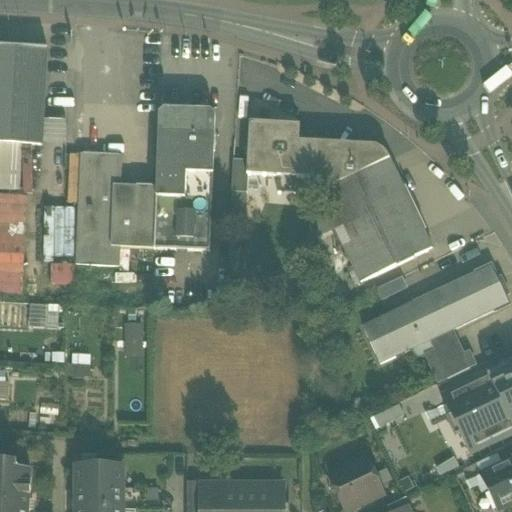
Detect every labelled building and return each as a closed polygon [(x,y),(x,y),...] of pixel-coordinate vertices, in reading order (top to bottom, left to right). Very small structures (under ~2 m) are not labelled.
[(47,51),(0,48),(0,145),(21,147),(41,148),(43,123),(47,51)] [(154,252),(210,254),(213,178),(214,152),(215,151),(215,141),(214,140),(215,119),(210,114),(164,112),(159,117),(156,191),(155,201),(153,252),(154,252)] [(64,125),(43,123),(41,148),(64,149),(64,125)] [(247,179),(296,182),(298,149),(299,129),(249,126),(247,163),(246,179),(247,179)] [(0,192),(19,193),(21,147),(0,145),(0,192)] [(316,197),(360,287),(432,252),(388,162),(382,153),(298,149),(296,182),(327,183),(329,190),(316,197)] [(75,268),(119,270),(120,251),(129,251),(153,252),(155,201),(156,191),(120,190),(115,189),(115,177),(120,177),(121,159),(80,157),(75,268)] [(231,195),(247,196),(247,179),(246,179),(247,163),(233,163),(231,195)] [(246,215),(247,196),(231,195),(230,214),(246,215)] [(128,274),(129,251),(120,251),(119,270),(119,274),(128,274)] [(50,285),(73,284),(72,265),(50,266),(50,285)] [(412,307),(430,344),(452,334),(507,308),(489,271),(412,307)] [(20,275),(0,274),(0,293),(20,294),(20,275)] [(374,293),(381,306),(413,291),(407,277),(374,293)] [(433,353),(429,344),(430,344),(412,307),(363,330),(380,367),(409,354),(413,362),(424,356),(433,353)] [(125,357),(142,357),(141,324),(124,324),(125,357)] [(429,344),(433,353),(447,383),(470,372),(452,334),(430,344),(429,344)] [(439,387),(447,383),(433,353),(424,356),(439,387)] [(470,455),(511,435),(511,364),(443,398),(470,455)] [(475,466),(481,477),(502,467),(497,456),(475,466)] [(338,498),(344,511),(352,511),(382,498),(365,462),(336,475),(345,494),(338,498)] [(481,477),(497,511),(500,511),(511,506),(511,462),(502,467),(481,477)] [(0,511),(29,511),(31,474),(16,473),(16,466),(0,465),(0,511)] [(76,469),(76,491),(123,491),(123,469),(76,469)] [(345,494),(336,475),(329,479),(338,498),(345,494)] [(188,490),(187,511),(201,511),(201,490),(188,490)] [(284,511),(284,490),(201,490),(201,511),(284,511)] [(76,491),(75,511),(122,511),(123,491),(76,491)]
